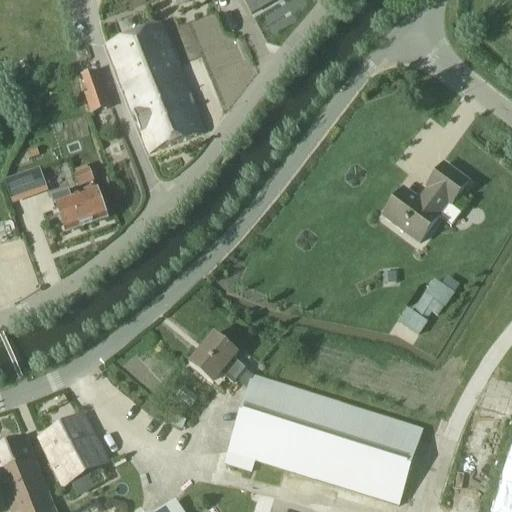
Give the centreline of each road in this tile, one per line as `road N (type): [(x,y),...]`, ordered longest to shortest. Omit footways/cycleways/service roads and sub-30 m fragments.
road 1 (unclassified): [(404,29),(188,280),(66,375),(0,401)]
road 2 (unclassified): [(0,321),(66,288),(135,233),(186,183),(331,0)]
road 3 (unknown): [(158,210),(80,0)]
road 4 (unclassified): [(511,117),(404,29)]
